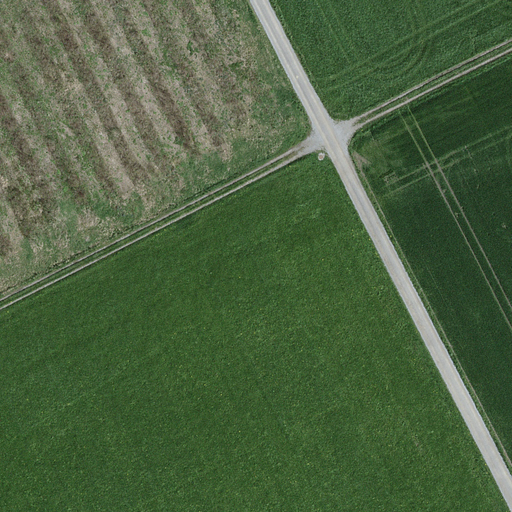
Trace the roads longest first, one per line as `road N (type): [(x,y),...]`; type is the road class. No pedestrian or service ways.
road 1 (track): [(0,306),(511,46)]
road 2 (track): [(262,0),(511,492)]
